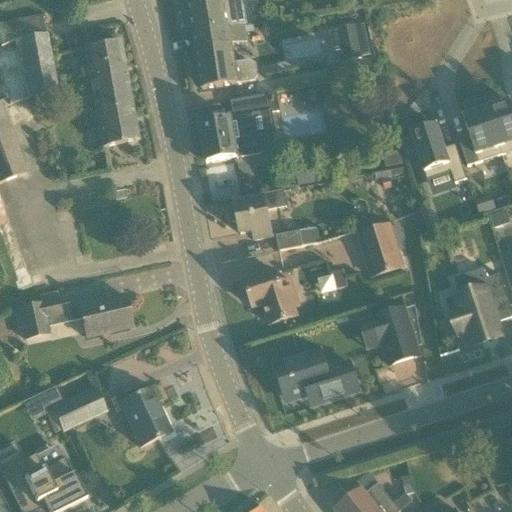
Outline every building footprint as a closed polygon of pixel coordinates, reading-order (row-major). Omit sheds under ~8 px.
[(187,0),(193,35),(245,27),(240,0),(236,1),(235,0),(187,0)] [(0,42),(1,46),(16,44),(28,101),(57,95),(41,18),(0,25),(0,42)] [(237,86),(237,85),(254,83),(258,77),(256,66),(251,62),(234,65),(231,47),(247,44),(245,27),(193,35),(202,92),(237,86)] [(337,31),(344,64),(362,60),(355,27),(337,31)] [(93,100),(128,94),(119,44),(84,51),(93,100)] [(128,94),(93,100),(102,149),(137,143),(128,94)] [(250,118),(271,114),(268,98),(232,104),(235,120),(231,121),(231,120),(199,125),(206,165),(238,160),(238,159),(260,155),(257,138),(253,139),(250,118)] [(0,103),(0,185),(26,176),(2,110),(8,108),(6,101),(0,103)] [(511,111),(509,103),(486,111),(502,158),(511,154),(511,111)] [(502,158),(486,111),(463,119),(471,143),(460,146),(468,169),(502,158)] [(427,183),(451,175),(455,186),(467,182),(456,148),(445,151),(437,128),(412,136),(427,183)] [(386,169),(403,166),(400,152),(383,156),(386,169)] [(406,168),(374,175),(376,181),(382,180),(389,178),(407,174),(406,168)] [(389,178),(382,180),(384,191),(391,189),(389,178)] [(493,198),(476,203),(480,213),(496,208),(493,198)] [(265,212),(263,201),(235,206),(235,210),(232,210),(230,213),(232,223),(235,225),(238,224),(240,236),(241,236),(253,233),(255,242),(272,239),(267,212),(265,212)] [(494,231),(511,226),(506,213),(490,218),(494,231)] [(372,280),(403,270),(389,228),(359,238),(372,280)] [(319,246),(316,230),(276,238),(279,254),(319,246)] [(498,326),(511,320),(511,312),(500,277),(487,281),(484,271),(482,272),(483,274),(457,283),(467,310),(452,315),(460,338),(467,336),(471,348),(486,343),(486,342),(493,340),(493,341),(498,339),(502,338),(498,326)] [(297,319),(294,309),(300,307),(292,280),(279,284),(275,273),(244,283),(253,310),(264,307),(270,327),(297,319)] [(318,295),(347,290),(345,273),(315,277),(318,295)] [(64,300),(58,301),(56,292),(39,296),(41,304),(16,310),(24,342),(49,337),(47,328),(81,321),(86,340),(131,330),(124,298),(78,308),(67,311),(64,300)] [(415,308),(405,311),(374,321),(383,347),(390,368),(420,359),(417,350),(423,348),(415,308)] [(359,395),(349,364),(315,375),(309,356),(275,367),(285,400),(296,396),(298,402),(309,398),(313,410),(359,395)] [(116,416),(123,412),(140,450),(170,436),(150,392),(143,395),(141,389),(110,403),(116,416)] [(55,390),(37,397),(43,410),(60,402),(55,390)] [(52,412),(61,432),(104,412),(95,392),(52,412)] [(0,474),(18,511),(39,511),(45,509),(46,511),(64,511),(86,502),(73,476),(72,476),(64,461),(43,472),(35,457),(23,463),(14,444),(0,451),(0,474)] [(386,511),(394,506),(378,486),(365,496),(361,491),(335,511),(386,511)] [(412,486),(404,488),(406,497),(414,495),(412,486)] [(455,511),(456,511),(455,511),(446,511),(441,503),(426,511),(398,511),(394,506),(386,511),(455,511)]
